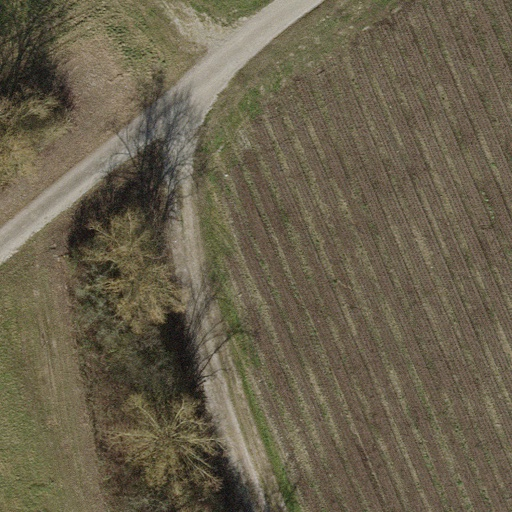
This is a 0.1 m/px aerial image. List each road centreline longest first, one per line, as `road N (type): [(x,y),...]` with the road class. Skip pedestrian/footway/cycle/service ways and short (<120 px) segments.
road 1 (track): [(315,0),(0,262)]
road 2 (track): [(176,114),(176,244),(216,429),(251,511)]
